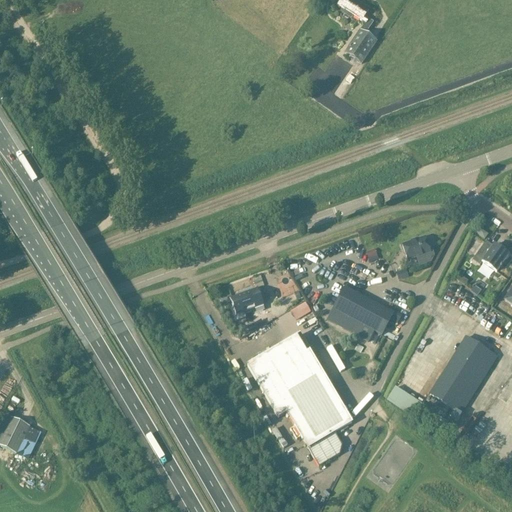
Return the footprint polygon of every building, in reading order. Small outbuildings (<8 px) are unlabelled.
[(365,23),(344,54),(361,65),(376,43),(364,35),(373,23),(364,17),(361,21),(365,23)] [(355,81),(349,77),(345,82),(351,86),(355,81)] [(477,235),(484,240),(487,236),(479,231),(477,235)] [(486,243),(485,244),(473,236),(471,240),(482,248),(472,261),(479,266),(481,263),(496,274),(508,257),(493,246),(492,248),(486,243)] [(433,251),(429,252),(425,239),(402,246),(407,262),(416,259),(419,266),(431,262),(434,256),(433,251)] [(368,259),(376,257),(374,250),(365,253),(368,260),(368,259)] [(406,270),(396,273),(398,281),(408,278),(406,270)] [(461,285),(465,280),(459,276),(456,281),(461,285)] [(477,298),(481,292),(474,287),(470,293),(477,298)] [(327,322),(358,339),(368,344),(374,333),(381,337),(393,315),(344,289),(332,311),(327,322)] [(258,291),(230,301),(233,309),(229,310),(234,324),(245,320),(244,316),(264,309),(258,291)] [(392,301),(407,308),(410,303),(395,295),(392,301)] [(511,315),(511,308),(499,299),(492,308),(509,320),(511,315)] [(310,313),(305,304),(290,312),(296,322),(310,313)] [(229,314),(226,306),(218,309),(221,317),(229,314)] [(339,456),(342,447),(334,435),(351,425),(299,336),(247,367),(278,419),(286,414),(318,468),(339,456)] [(465,339),(430,396),(455,412),(450,420),(456,423),(461,415),(497,359),(465,339)] [(415,402),(395,389),(387,402),(407,415),(415,402)] [(0,447),(28,461),(41,434),(10,420),(0,440),(0,447)]
